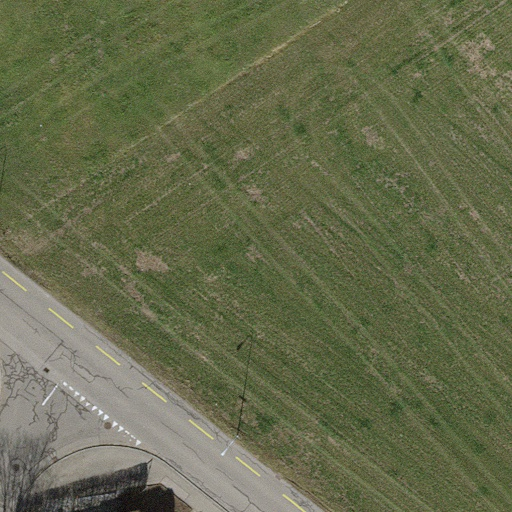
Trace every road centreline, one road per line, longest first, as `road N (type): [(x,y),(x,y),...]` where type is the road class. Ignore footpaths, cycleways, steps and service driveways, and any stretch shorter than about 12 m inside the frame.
road 1 (tertiary): [(266,511),(77,360)]
road 2 (residential): [(77,360),(0,478)]
